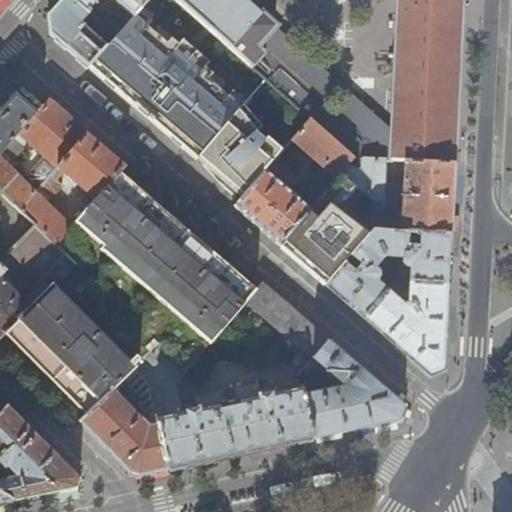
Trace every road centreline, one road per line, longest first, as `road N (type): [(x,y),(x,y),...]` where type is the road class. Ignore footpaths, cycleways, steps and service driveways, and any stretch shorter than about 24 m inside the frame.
road 1 (residential): [(463,428),(0,33)]
road 2 (residential): [(126,508),(397,456),(432,471)]
road 3 (residential): [(484,214),(477,379),(463,428)]
road 4 (residential): [(492,0),(484,214)]
road 5 (residential): [(0,368),(118,487),(126,508)]
